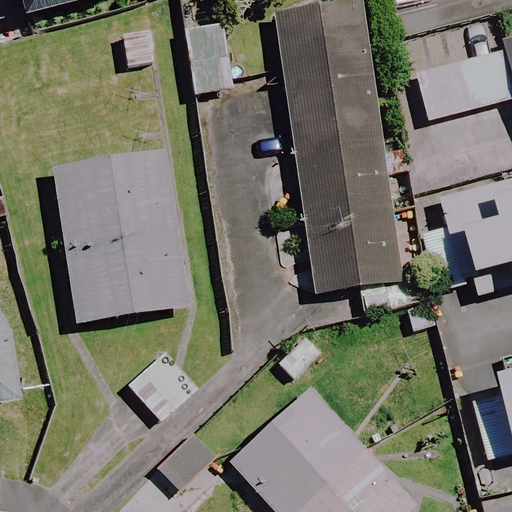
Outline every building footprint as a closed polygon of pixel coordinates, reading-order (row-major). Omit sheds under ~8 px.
[(114,0),(52,0),(57,15),(114,0)] [(391,287),(350,13),(264,26),(305,300),(391,287)] [(152,70),(145,37),(116,43),(122,76),(152,70)] [(229,100),(224,37),(184,39),(188,103),(229,100)] [(511,45),(489,51),(492,61),(409,83),(422,131),(511,107),(511,111),(511,45)] [(179,315),(152,162),(45,181),(72,334),(179,315)] [(511,187),(435,207),(444,239),(420,245),(434,298),(505,280),(509,295),(511,294),(511,187)] [(0,329),(0,407),(13,406),(4,337),(0,329)] [(194,396),(161,359),(123,394),(156,431),(194,396)] [(511,384),(456,401),(478,478),(511,468),(511,384)] [(411,511),(306,396),(225,469),(263,511),(411,511)] [(212,466),(187,440),(152,472),(177,499),(212,466)]
